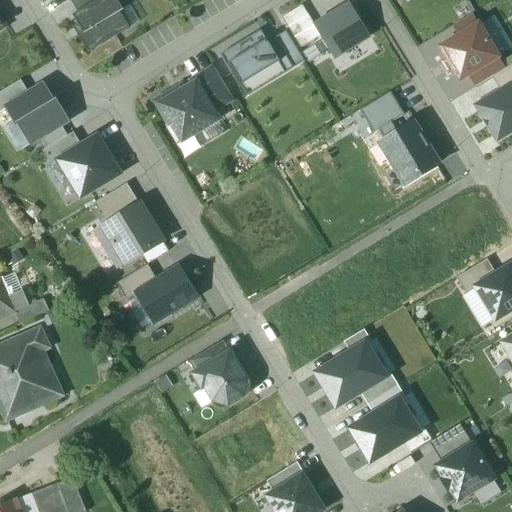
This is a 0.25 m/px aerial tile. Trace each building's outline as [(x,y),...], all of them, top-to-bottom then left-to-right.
[(72,0),(70,1),(77,13),(99,0),(72,0)] [(99,0),(77,13),(73,16),(83,32),(77,36),(88,55),(130,29),(120,13),(123,11),(116,0),(99,0)] [(349,5),(314,26),(321,37),(334,59),(369,39),(349,5)] [(301,49),(321,37),(314,26),(302,6),(282,18),(301,49)] [(474,17),(454,29),(459,38),(479,26),(474,17)] [(459,38),(441,49),(460,81),(469,76),(499,58),(479,26),(459,38)] [(261,32),(221,56),(247,98),(286,73),(268,44),(261,32)] [(286,33),(268,44),(286,73),(304,63),(286,33)] [(499,58),(469,76),(477,89),(492,79),(506,71),(499,58)] [(511,67),(506,71),(492,79),(501,94),(511,86),(511,67)] [(215,69),(193,82),(195,86),(212,113),(234,100),(215,69)] [(21,83),(0,96),(0,114),(3,113),(30,97),(21,83)] [(171,95),(156,105),(168,125),(172,123),(184,141),(217,121),(212,113),(195,86),(174,99),(171,95)] [(497,141),(511,132),(511,86),(501,94),(477,108),(497,141)] [(44,89),(30,97),(7,110),(28,147),(41,139),(61,127),(65,125),(44,89)] [(390,93),(360,112),(374,135),(378,132),(391,124),(404,116),(390,93)] [(397,134),(391,124),(378,132),(384,142),(397,134)] [(380,145),(405,186),(439,165),(414,124),(397,134),(384,142),(380,145)] [(68,138),(61,127),(41,139),(48,151),(68,138)] [(48,151),(43,153),(51,167),(59,163),(82,149),(73,135),(68,138),(48,151)] [(82,149),(59,163),(81,199),(120,176),(115,168),(98,139),(82,149)] [(127,184),(95,204),(108,225),(140,205),(127,184)] [(120,269),(163,241),(140,205),(108,225),(103,228),(114,246),(108,250),(120,269)] [(476,289),(497,276),(488,261),(457,280),(466,295),(476,289)] [(157,282),(148,268),(117,287),(126,301),(137,294),(157,282)] [(511,311),(511,270),(510,268),(497,276),(476,289),(496,321),(511,311)] [(198,300),(179,269),(157,282),(137,294),(156,325),(198,300)] [(1,281),(0,281),(0,321),(15,315),(15,313),(1,281)] [(44,301),(15,313),(15,315),(20,325),(49,312),(44,301)] [(0,347),(0,407),(6,422),(30,411),(26,400),(48,390),(33,356),(49,349),(40,330),(0,347)] [(344,344),(348,351),(366,341),(368,344),(371,343),(364,332),(344,344)] [(511,335),(497,344),(511,368),(511,335)] [(348,351),(311,373),(335,412),(362,396),(389,379),(387,376),(368,344),(366,341),(348,351)] [(192,362),(198,373),(227,354),(221,344),(192,362)] [(192,376),(202,392),(206,389),(214,404),(220,408),(228,407),(246,397),(249,390),(249,383),(230,353),(228,354),(227,354),(198,373),(192,376)] [(389,379),(362,396),(368,406),(398,387),(390,374),(387,376),(389,379)] [(398,387),(368,406),(374,416),(401,399),(402,401),(405,399),(398,387)] [(330,410),(322,398),(311,404),(319,417),(330,410)] [(421,431),(402,401),(401,399),(374,416),(348,432),(370,467),(406,444),(423,434),(421,431)] [(432,443),(430,444),(442,463),(471,444),(459,426),(432,443)] [(424,429),(421,431),(423,434),(406,444),(413,455),(430,444),(432,443),(424,429)] [(472,444),(471,444),(442,463),(434,468),(456,503),(494,479),(472,444)] [(266,483),(273,495),(302,478),(304,476),(297,464),(266,483)] [(273,495),(268,498),(276,511),(321,511),(323,511),(310,490),(302,478),(273,495)] [(86,511),(72,479),(57,485),(66,508),(67,511),(86,511)] [(57,485),(42,491),(50,511),(56,511),(66,508),(57,485)] [(50,511),(42,491),(15,502),(19,511),(50,511)] [(19,511),(15,502),(0,507),(0,511),(19,511)]
